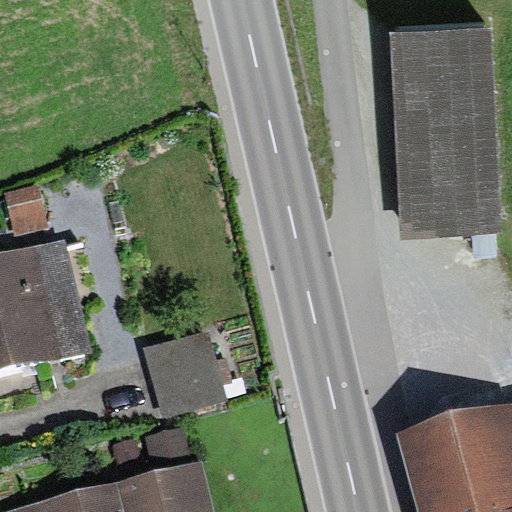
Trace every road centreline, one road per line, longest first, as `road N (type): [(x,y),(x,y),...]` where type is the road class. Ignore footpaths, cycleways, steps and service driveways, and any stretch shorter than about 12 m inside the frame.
road 1 (secondary): [(358,511),(240,0)]
road 2 (unknown): [(0,402),(115,380),(123,356),(89,185)]
